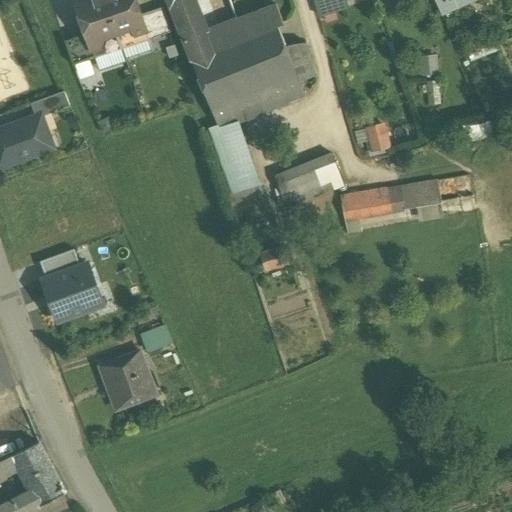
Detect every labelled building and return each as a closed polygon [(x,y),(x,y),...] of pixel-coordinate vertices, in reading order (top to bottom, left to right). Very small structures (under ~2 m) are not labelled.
[(105,0),(75,0),(87,34),(95,58),(122,49),(105,0)] [(135,0),(105,0),(122,49),(149,40),(141,15),(135,0)] [(203,32),(189,0),(188,0),(171,7),(193,61),(213,53),(203,32)] [(313,0),(319,18),(349,9),(345,0),(313,0)] [(434,0),(442,15),(458,8),(454,0),(434,0)] [(243,41),(278,27),(284,24),(276,5),(236,20),(243,41)] [(163,8),(141,15),(149,40),(171,32),(163,8)] [(236,20),(203,32),(213,53),(243,41),(236,20)] [(213,53),(193,61),(212,109),(227,103),(284,80),(297,75),(278,27),(213,53)] [(87,34),(65,41),(73,66),(95,58),(87,34)] [(422,73),(438,72),(437,53),(421,54),(422,73)] [(297,75),(284,80),(292,100),(305,94),(297,75)] [(284,80),(227,103),(235,123),(239,121),(292,100),(284,80)] [(64,92),(32,104),(36,117),(41,115),(42,116),(70,106),(64,92)] [(227,103),(212,109),(219,125),(220,129),(235,123),(227,103)] [(36,117),(0,130),(0,168),(54,149),(52,145),(53,142),(50,134),(47,133),(42,116),(41,115),(36,117)] [(470,136),(492,135),(491,120),(470,121),(470,136)] [(264,194),(239,121),(235,123),(220,129),(219,125),(207,130),(234,205),(264,194)] [(359,141),(369,138),(372,151),(393,146),(386,121),(355,129),(359,141)] [(275,176),(287,208),(345,187),(334,155),(275,176)] [(469,175),(389,189),(388,188),(341,196),(345,219),(473,196),(469,175)] [(292,263),(286,245),(260,254),(266,272),(292,263)] [(41,262),(47,279),(81,267),(74,250),(41,262)] [(44,281),(59,322),(104,306),(89,264),(81,267),(47,279),(44,281)] [(166,327),(142,336),(148,352),(173,343),(166,327)] [(0,338),(0,391),(16,386),(0,338)] [(140,352),(100,367),(107,385),(110,383),(119,409),(157,395),(140,352)] [(39,442),(13,456),(19,468),(46,455),(39,442)] [(46,455),(19,468),(25,482),(28,480),(53,468),(46,455)] [(13,456),(0,462),(0,477),(19,468),(13,456)] [(34,492),(19,500),(26,511),(28,511),(67,493),(53,468),(28,480),(34,492)] [(26,511),(19,500),(0,509),(0,511),(26,511)]
